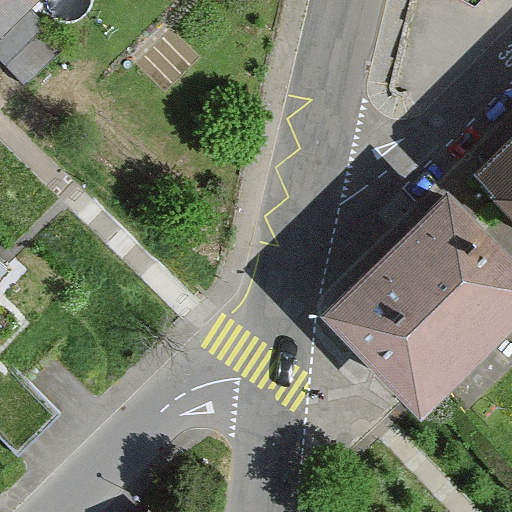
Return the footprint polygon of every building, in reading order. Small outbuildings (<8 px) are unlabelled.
[(0,0),(0,37),(40,0),(0,0)] [(45,19),(10,53),(50,95),(85,59),(45,19)] [(511,194),(511,135),(483,165),(511,194)] [(511,239),(452,180),(327,304),(425,402),(511,314),(511,239)] [(33,371),(0,402),(0,407),(42,452),(79,416),(33,371)]
